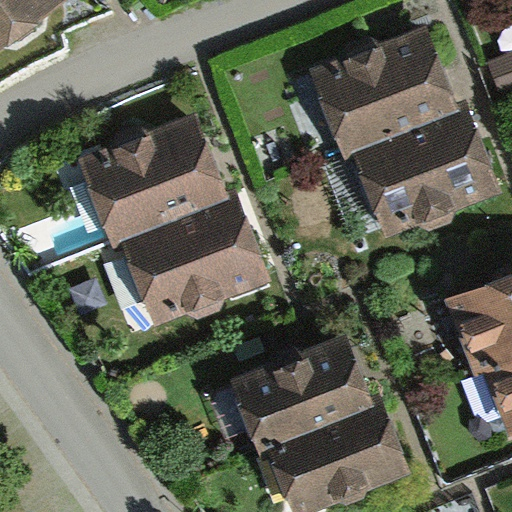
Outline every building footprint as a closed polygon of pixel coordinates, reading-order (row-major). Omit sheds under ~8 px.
[(0,0),(0,26),(2,25),(19,26),(35,15),(37,0),(0,0)] [(432,14),(312,63),(350,154),(359,149),(411,128),(407,117),(465,94),(432,14)] [(459,203),(509,183),(473,91),(465,94),(407,117),(411,128),(359,149),(391,228),(424,215),(437,221),(458,213),(459,203)] [(196,102),(76,151),(114,242),(123,237),(176,216),(171,206),(229,182),(196,102)] [(224,291),(273,272),(237,179),(229,182),(171,206),(176,216),(123,237),(155,316),(188,303),(202,309),(223,302),(224,291)] [(511,258),(446,286),(477,360),(487,356),(511,345),(511,258)] [(346,320),(228,369),(259,444),(269,440),(320,418),(316,407),(373,384),(346,320)] [(511,345),(487,356),(511,416),(511,345)] [(368,470),(409,453),(381,380),(373,384),(316,407),(320,418),(269,440),(295,502),(334,485),(345,490),(362,482),(368,470)]
